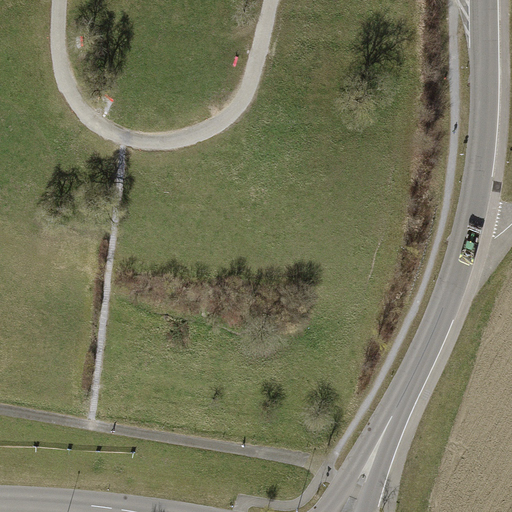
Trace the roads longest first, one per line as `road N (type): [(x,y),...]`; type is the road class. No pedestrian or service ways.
road 1 (residential): [(484,0),(481,155),(467,236),(439,320),(348,511)]
road 2 (track): [(278,0),(250,110),(212,144),(168,156),(125,148),(93,131),(67,93),(61,0)]
road 3 (track): [(0,408),(290,456),(325,470)]
